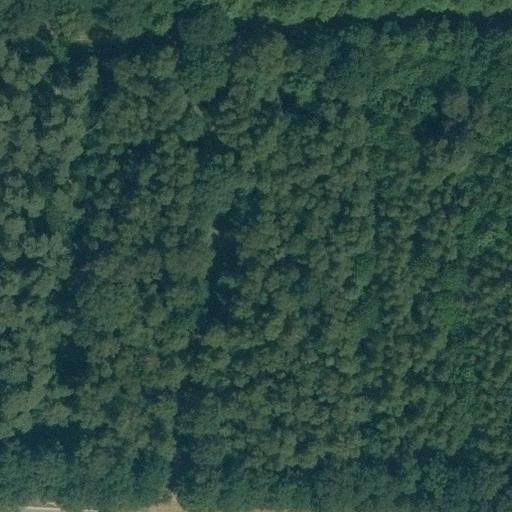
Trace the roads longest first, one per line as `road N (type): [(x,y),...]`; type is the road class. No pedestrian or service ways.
road 1 (track): [(511,13),(416,12),(186,32),(0,22)]
road 2 (track): [(186,32),(218,251),(183,392),(176,511)]
